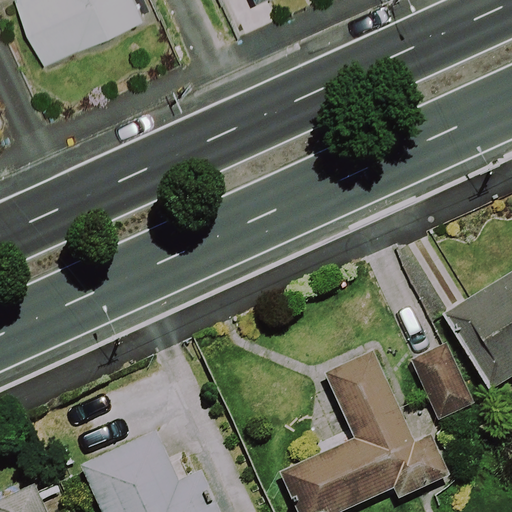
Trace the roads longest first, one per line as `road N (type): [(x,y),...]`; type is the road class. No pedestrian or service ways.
road 1 (primary): [(511,103),(0,337)]
road 2 (primary): [(0,234),(511,2)]
